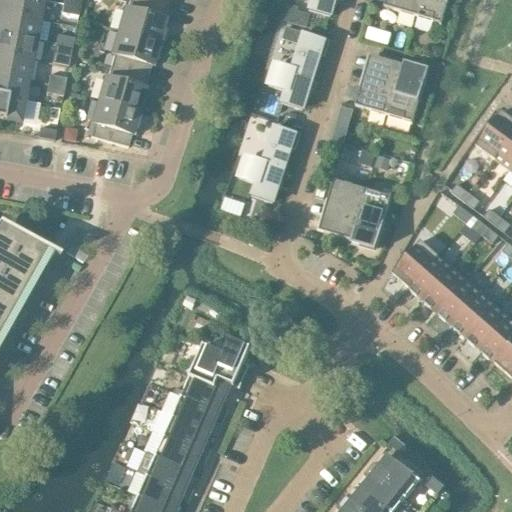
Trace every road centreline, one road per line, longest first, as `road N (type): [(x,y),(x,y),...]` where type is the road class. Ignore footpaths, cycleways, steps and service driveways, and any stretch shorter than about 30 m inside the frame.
road 1 (residential): [(276,263),(352,0)]
road 2 (residential): [(0,432),(133,199)]
road 3 (residential): [(133,199),(160,187),(213,0)]
road 4 (residential): [(358,325),(488,439),(511,414)]
road 5 (residential): [(303,407),(274,412),(231,511)]
road 6 (residential): [(0,173),(133,199)]
road 7 (residential): [(303,407),(328,449),(278,511)]
